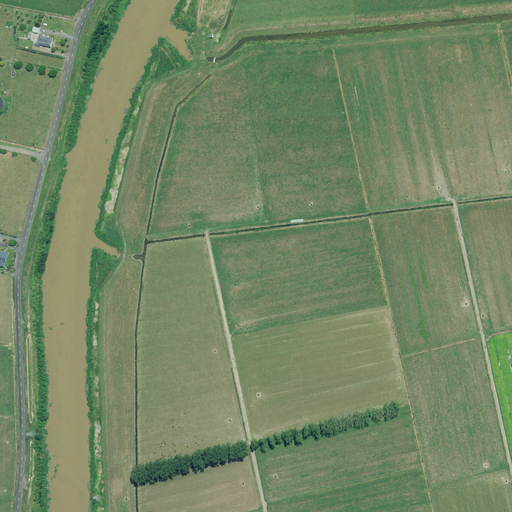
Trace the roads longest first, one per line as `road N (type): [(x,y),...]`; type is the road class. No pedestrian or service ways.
road 1 (unclassified): [(16,511),(20,263),(77,37),(94,0)]
road 2 (track): [(228,330),(267,511)]
